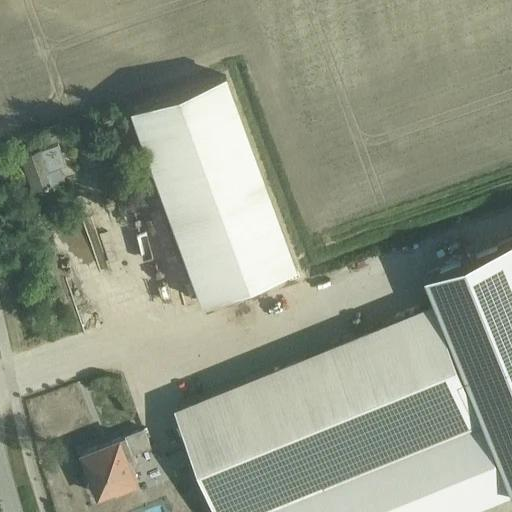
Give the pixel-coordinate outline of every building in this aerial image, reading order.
[(296,265),(225,72),(131,107),(201,300),(296,265)] [(83,144),(96,141),(95,138),(105,136),(102,123),(79,128),(83,144)] [(40,145),(63,138),(59,125),(36,132),(40,145)] [(33,190),(52,183),(54,183),(65,179),(61,166),(66,164),(59,143),(42,149),(21,156),(33,190)] [(511,238),(429,272),(511,477),(511,238)] [(511,487),(438,303),(181,407),(223,511),(465,511),(511,493),(511,487)] [(84,451),(101,494),(140,481),(134,466),(139,464),(134,452),(152,445),(145,428),(127,435),(84,451)]
